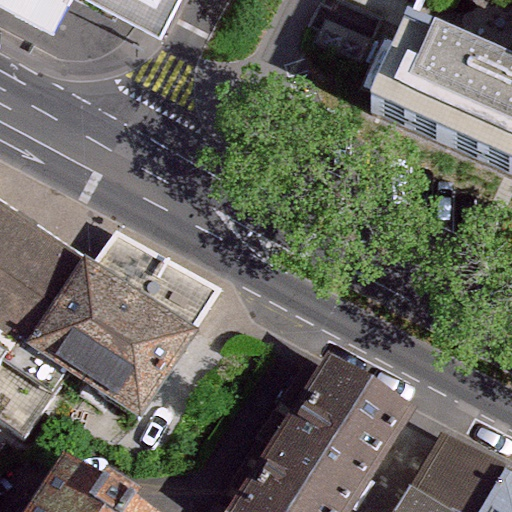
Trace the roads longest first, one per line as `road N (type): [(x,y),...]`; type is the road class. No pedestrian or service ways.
road 1 (primary): [(138,182),(258,278),(511,413)]
road 2 (primary): [(511,340),(292,228),(138,182)]
road 3 (tertiary): [(235,0),(138,182)]
road 4 (primary): [(0,107),(138,182)]
